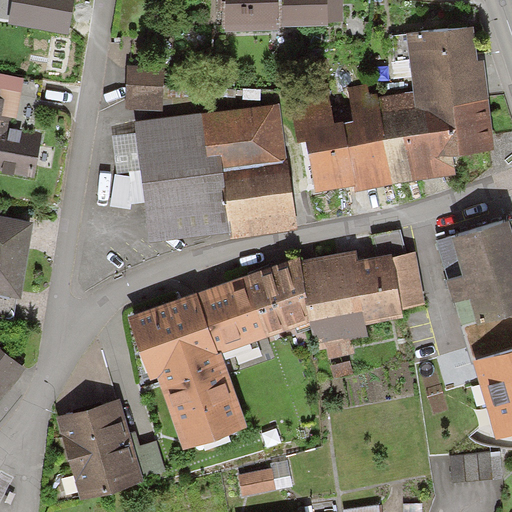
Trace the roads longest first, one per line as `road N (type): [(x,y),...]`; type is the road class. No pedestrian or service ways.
road 1 (residential): [(62,313),(132,273),(511,189)]
road 2 (residential): [(104,0),(62,313)]
road 3 (residential): [(62,313),(44,391),(0,486)]
